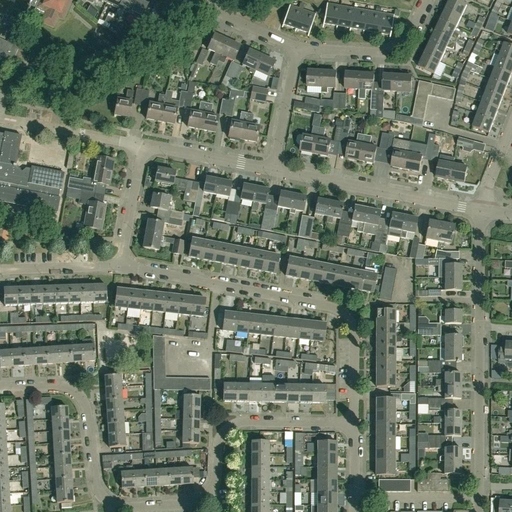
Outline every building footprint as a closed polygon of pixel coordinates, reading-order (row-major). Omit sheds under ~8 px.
[(63,20),(72,0),(39,0),(32,17),(54,27),(59,18),(63,20)] [(130,13),(135,0),(121,0),(118,8),(130,13)] [(148,4),(138,0),(135,0),(130,13),(141,18),(139,24),(145,27),(150,16),(144,13),(148,4)] [(455,0),(450,0),(446,10),(462,17),(467,6),(455,0)] [(496,16),(502,5),(496,3),(491,14),(496,16)] [(336,26),(340,6),(326,4),(323,24),(336,26)] [(296,28),(302,10),(289,6),(283,24),(296,28)] [(350,28),(353,9),(340,6),(336,26),(350,28)] [(363,31),(367,11),(353,9),(350,28),(363,31)] [(505,17),(507,11),(501,9),(499,14),(505,17)] [(315,15),(302,10),(296,28),(309,33),(315,15)] [(456,29),(462,17),(446,10),(440,21),(456,29)] [(377,33),(380,13),(367,11),(363,31),(377,33)] [(393,15),(380,13),(377,33),(390,35),(393,15)] [(493,23),(496,16),(491,14),(488,21),(493,23)] [(111,25),(114,19),(107,16),(105,22),(111,25)] [(480,17),(477,24),(482,26),(485,19),(480,17)] [(119,22),(114,19),(111,25),(116,28),(119,22)] [(21,35),(26,25),(17,21),(12,31),(21,35)] [(460,35),(455,32),(456,29),(440,21),(435,33),(457,43),(460,35)] [(479,34),(482,26),(477,24),(473,31),(479,34)] [(16,46),(21,35),(12,31),(7,42),(16,46)] [(457,43),(435,33),(429,44),(446,52),(447,48),(453,50),(457,43)] [(219,61),(228,41),(215,34),(208,49),(215,52),(210,63),(216,66),(219,61)] [(19,48),(16,46),(7,42),(0,38),(0,74),(5,77),(14,59),(15,57),(19,49),(19,48)] [(479,39),(476,47),(481,49),(484,42),(479,39)] [(241,46),(228,41),(219,61),(224,64),(227,58),(234,61),(241,46)] [(511,47),(504,44),(504,45),(498,43),(496,49),(501,52),(500,56),(511,60),(511,47)] [(440,63),(446,52),(429,44),(424,56),(440,63)] [(478,56),(481,49),(476,47),(473,54),(478,56)] [(25,52),(19,49),(15,57),(21,60),(25,52)] [(202,49),(196,63),(202,66),(208,52),(202,49)] [(256,71),(263,57),(250,51),(243,65),(250,68),(249,71),(249,73),(254,75),(256,71)] [(435,75),(440,63),(424,56),(419,67),(435,75)] [(511,74),(511,72),(511,60),(500,56),(495,68),(511,74)] [(275,62),(263,57),(256,71),(268,77),(275,62)] [(231,79),(238,65),(231,62),(225,77),(230,79),(231,79)] [(458,62),(458,64),(455,70),(460,72),(464,65),(458,62)] [(469,62),(465,70),(470,72),(479,75),(482,68),(469,62)] [(190,72),(192,72),(190,77),(194,79),(199,68),(198,67),(199,65),(194,63),(190,72)] [(243,67),(238,65),(231,79),(237,82),(243,67)] [(507,86),(511,74),(495,68),(491,80),(507,86)] [(457,79),(460,72),(455,70),(452,77),(457,79)] [(467,79),(470,72),(465,70),(462,77),(467,79)] [(322,93),(323,72),(308,71),(308,87),(321,88),(321,93),(322,93)] [(337,72),(323,72),(322,93),(328,93),(328,88),(336,89),(337,72)] [(360,90),(360,74),(346,73),(345,89),(360,90)] [(374,75),(360,74),(360,90),(359,99),(366,100),(366,91),(373,91),(374,75)] [(398,92),(398,76),(384,76),(383,91),(398,92)] [(412,77),(408,77),(398,76),(398,92),(411,93),(412,77)] [(228,86),(230,79),(225,77),(220,88),(226,89),(228,86)] [(502,98),(507,86),(491,80),(486,92),(502,98)] [(179,110),(179,107),(185,108),(190,82),(189,82),(187,93),(181,91),(179,101),(171,100),(172,97),(166,95),(161,122),(175,125),(178,109),(179,110)] [(196,83),(190,82),(185,108),(191,109),(196,83)] [(431,97),(433,85),(419,82),(419,83),(417,83),(417,86),(416,86),(416,88),(418,88),(415,100),(427,103),(429,97),(431,97)] [(436,98),(439,86),(433,85),(431,97),(436,98)] [(140,106),(143,90),(142,90),(143,86),(138,86),(137,89),(134,105),(140,106)] [(252,86),(251,93),(267,96),(268,90),(252,86)] [(442,99),(444,87),(439,86),(436,98),(442,99)] [(448,100),(450,89),(444,87),(442,99),(448,100)] [(456,90),(450,89),(448,100),(453,102),(456,90)] [(129,118),(134,91),(128,90),(126,101),(118,99),(115,115),(129,118)] [(149,91),(143,90),(140,106),(146,107),(149,91)] [(231,90),(229,101),(222,99),(219,115),(226,116),(231,90)] [(231,90),(226,116),(232,118),(236,96),(240,95),(241,91),(231,90)] [(498,110),(502,98),(486,92),(482,104),(498,110)] [(266,103),(267,96),(251,93),(250,100),(266,103)] [(161,122),(166,95),(160,94),(158,105),(150,103),(147,119),(161,122)] [(306,97),(305,104),(320,107),(322,101),(306,97)] [(426,108),(427,103),(415,100),(414,106),(426,108)] [(188,127),(202,130),(207,103),(201,102),(199,113),(191,111),(188,127)] [(319,113),(320,107),(305,104),(295,102),(294,108),(319,113)] [(211,115),(213,105),(207,103),(202,130),(216,133),(219,117),(211,115)] [(493,122),(498,110),(482,104),(477,116),(493,122)] [(425,114),(426,108),(414,106),(413,112),(425,114)] [(243,140),(247,114),(247,111),(243,110),(242,113),(240,123),(232,121),(229,138),(230,138),(230,140),(236,141),(236,139),(243,140)] [(424,120),(425,114),(413,112),(412,118),(424,120)] [(254,115),(247,114),(243,140),(256,143),(259,127),(252,125),(254,115)] [(424,120),(412,118),(397,115),(396,121),(423,126),(424,120)] [(489,134),(493,122),(477,116),(472,128),(489,134)] [(348,125),(344,125),(343,127),(340,143),(347,144),(349,129),(348,128),(348,125)] [(315,154),(320,127),(314,126),(312,136),(304,135),(304,136),(300,135),(297,137),(297,142),(298,144),(302,145),(301,151),(315,154)] [(340,143),(343,127),(337,126),(334,142),(340,143)] [(326,128),(320,127),(315,154),(328,157),(331,140),(324,139),(326,128)] [(0,201),(57,213),(60,198),(58,197),(60,191),(61,191),(64,174),(31,167),(31,170),(26,169),(22,172),(18,167),(16,166),(22,136),(5,132),(5,134),(0,133),(0,201)] [(392,167),(405,170),(410,145),(411,143),(394,140),(395,136),(394,135),(394,133),(390,132),(389,134),(386,149),(395,151),(392,167)] [(380,148),(386,149),(389,134),(382,133),(380,148)] [(347,158),(361,161),(366,136),(358,134),(356,144),(350,142),(347,158)] [(431,161),(436,137),(436,135),(430,134),(425,160),(431,161)] [(374,163),(377,148),(370,146),(372,137),(366,136),(361,161),(374,163)] [(434,145),(436,137),(431,161),(437,162),(440,146),(434,145)] [(459,138),(457,145),(473,149),(474,142),(459,138)] [(419,172),(422,157),(408,154),(410,145),(405,170),(419,172)] [(450,180),(455,159),(441,156),(440,162),(437,178),(450,180)] [(83,177),(81,188),(71,186),(70,188),(95,193),(97,183),(109,185),(114,160),(98,157),(94,179),(83,177)] [(467,168),(454,165),(455,159),(450,180),(464,183),(467,168)] [(196,203),(200,182),(199,182),(199,183),(174,179),(176,171),(158,168),(155,182),(172,185),(172,186),(185,189),(183,201),(196,203)] [(204,193),(216,195),(219,180),(206,177),(205,183),(200,182),(196,203),(195,208),(201,209),(204,193)] [(232,182),(219,180),(216,195),(229,198),(230,189),(232,182)] [(253,202),(256,187),(243,185),(241,200),(253,202)] [(269,190),(256,187),(253,202),(266,205),(269,190)] [(93,203),(95,193),(70,188),(69,196),(80,198),(79,203),(89,205),(85,227),(101,230),(105,205),(93,203)] [(290,210),(293,195),(280,192),(277,207),(290,210)] [(150,207),(167,211),(170,197),(153,194),(150,207)] [(306,197),(293,195),(290,210),(289,214),(295,215),(295,211),(303,212),(306,197)] [(328,217),(331,202),(318,199),(315,214),(328,217)] [(232,215),(234,203),(228,202),(226,214),(225,214),(224,220),(219,219),(219,217),(213,216),(212,221),(218,222),(230,224),(232,215)] [(331,202),(328,217),(326,223),(332,224),(333,218),(340,220),(343,204),(331,202)] [(240,204),(234,203),(232,215),(237,216),(240,204)] [(363,233),(368,209),(355,206),(352,222),(358,223),(357,232),(358,232),(363,233)] [(267,231),(271,210),(265,209),(263,221),(262,221),(261,230),(267,231)] [(380,211),(368,209),(363,233),(375,236),(374,243),(376,243),(374,252),(378,253),(380,244),(382,232),(376,230),(380,211)] [(277,212),(271,210),(267,231),(273,232),(275,224),(274,224),(277,212)] [(190,216),(184,215),(184,214),(170,211),(169,218),(189,222),(190,216)] [(400,238),(405,216),(392,214),(388,233),(382,232),(380,244),(386,245),(388,236),(400,238)] [(304,238),(308,217),(302,216),(299,235),(292,233),(292,236),(298,237),(304,238)] [(417,219),(405,216),(400,238),(405,239),(407,232),(414,234),(417,219)] [(314,219),(308,217),(304,238),(310,240),(314,219)] [(188,228),(189,222),(169,218),(167,224),(188,228)] [(148,220),(145,234),(161,237),(164,223),(148,220)] [(438,242),(442,223),(429,221),(426,239),(438,242)] [(343,237),(345,225),(339,223),(337,235),(338,236),(337,239),(341,239),(342,236),(343,237)] [(455,226),(442,223),(438,242),(451,244),(455,226)] [(351,226),(345,225),(343,237),(349,238),(351,226)] [(159,250),(161,237),(145,234),(143,247),(159,250)] [(415,259),(418,245),(420,239),(413,238),(411,250),(409,258),(415,259)] [(201,259),(205,242),(192,239),(189,256),(201,259)] [(185,242),(174,240),(172,254),(182,256),(185,242)] [(318,243),(305,241),(304,247),(317,249),(318,243)] [(214,261),(217,244),(205,242),(201,259),(214,261)] [(226,264),(230,247),(217,244),(214,261),(226,264)] [(425,246),(418,245),(415,259),(423,259),(425,246)] [(343,249),(331,246),(329,252),(342,254),(343,249)] [(239,266),(242,249),(230,247),(226,264),(239,266)] [(251,269),(255,252),(242,249),(239,266),(251,269)] [(367,259),(368,253),(355,251),(354,257),(367,259)] [(264,271),(267,254),(255,252),(251,269),(264,271)] [(385,256),(368,253),(367,259),(384,262),(385,256)] [(280,257),(267,254),(264,271),(276,274),(280,257)] [(298,278),(301,261),(289,259),(286,276),(298,278)] [(311,280),(314,264),(301,261),(298,278),(311,280)] [(323,283),(326,266),(314,264),(311,280),(323,283)] [(445,265),(445,278),(461,278),(462,265),(445,265)] [(336,285),(339,269),(326,266),(323,283),(336,285)] [(385,268),(383,275),(395,278),(396,270),(385,268)] [(348,288),(351,271),(339,269),(336,285),(348,288)] [(361,290),(364,274),(351,271),(348,288),(361,290)] [(376,276),(364,274),(361,290),(373,293),(376,276)] [(393,286),(395,278),(383,275),(382,283),(393,286)] [(461,291),(461,278),(445,278),(441,278),(441,284),(445,284),(445,291),(461,291)] [(392,294),(393,286),(382,283),(380,291),(392,294)] [(94,303),(93,285),(80,286),(81,304),(94,303)] [(106,285),(93,285),(94,303),(106,303),(106,285)] [(68,304),(68,286),(55,287),(55,305),(68,304)] [(81,304),(80,286),(68,286),(68,304),(81,304)] [(30,306),(29,287),(17,288),(17,306),(30,306)] [(43,305),(42,287),(29,287),(30,306),(43,305)] [(55,305),(55,287),(42,287),(43,305),(55,305)] [(17,306),(17,288),(4,288),(5,306),(17,306)] [(128,309),(129,291),(117,290),(115,307),(128,309)] [(140,310),(142,293),(129,291),(128,309),(140,310)] [(390,301),(392,294),(380,291),(379,299),(390,301)] [(153,312),(155,294),(142,293),(140,310),(153,312)] [(165,313),(167,295),(155,294),(153,312),(165,313)] [(178,315),(180,297),(167,295),(165,313),(178,315)] [(191,316),(193,298),(180,297),(178,315),(191,316)] [(205,300),(194,298),(193,298),(191,316),(203,317),(204,316),(210,317),(211,310),(204,309),(205,300)] [(225,306),(239,307),(240,299),(225,298),(225,306)] [(409,321),(409,313),(414,313),(414,307),(409,307),(409,310),(395,309),(395,321),(409,321)] [(377,310),(377,323),(394,323),(395,311),(377,310)] [(445,311),(440,311),(440,317),(445,317),(445,324),(461,324),(461,311),(445,311)] [(69,323),(69,317),(68,312),(60,312),(61,317),(61,323),(69,323)] [(18,318),(18,314),(10,314),(10,325),(18,324),(18,318)] [(235,333),(237,315),(225,314),(223,331),(235,333)] [(248,334),(250,316),(237,315),(235,333),(248,334)] [(261,335),(263,318),(250,316),(248,334),(261,335)] [(273,337),(275,319),(263,318),(261,335),(273,337)] [(286,338),(288,320),(275,319),(273,337),(286,338)] [(138,332),(138,326),(132,326),(133,321),(126,320),(126,325),(125,331),(138,332)] [(299,339),(301,322),(288,320),(286,338),(299,339)] [(311,341),(313,323),(301,322),(299,339),(311,341)] [(324,342),(325,332),(326,324),(313,323),(311,341),(324,342)] [(394,336),(394,323),(377,323),(377,336),(394,336)] [(394,349),(394,336),(377,336),(377,349),(394,349)] [(445,336),(445,343),(440,343),(440,349),(445,349),(461,349),(461,336),(445,336)] [(511,368),(511,341),(507,341),(506,351),(500,351),(499,364),(505,364),(510,369),(511,368)] [(313,343),(311,349),(321,352),(323,346),(313,343)] [(94,345),(82,346),(83,362),(95,361),(94,345)] [(259,356),(259,350),(251,349),(252,346),(247,345),(246,348),(246,354),(259,356)] [(83,362),(82,346),(70,347),(71,363),(83,362)] [(71,363),(70,347),(58,348),(60,364),(71,363)] [(48,365),(47,348),(35,349),(36,366),(48,365)] [(60,364),(58,348),(47,348),(48,365),(60,364)] [(36,366),(35,349),(23,350),(24,366),(36,366)] [(394,362),(394,349),(377,349),(377,362),(394,362)] [(416,357),(416,349),(409,349),(405,349),(405,357),(408,357),(416,357)] [(461,361),(461,349),(445,349),(445,361),(461,361)] [(24,366),(23,350),(11,351),(12,367),(24,366)] [(12,367),(11,351),(0,351),(0,367),(0,368),(12,367)] [(394,374),(394,362),(377,362),(377,374),(394,374)] [(313,370),(313,364),(305,363),(304,375),(312,375),(312,373),(313,373),(313,370)] [(336,367),(326,366),(313,364),(313,370),(313,373),(319,374),(319,371),(336,373),(336,367)] [(445,373),(445,380),(435,380),(435,386),(461,386),(461,374),(445,373)] [(394,387),(394,374),(377,374),(377,387),(394,387)] [(120,375),(105,376),(105,388),(121,387),(120,375)] [(236,403),(237,385),(223,385),(223,402),(236,403)] [(249,403),(249,385),(237,385),(236,403),(249,403)] [(261,403),(262,385),(249,385),(249,403),(261,403)] [(274,403),(274,386),(262,385),(261,403),(274,403)] [(287,403),(287,386),(274,386),(274,403),(287,403)] [(299,404),(300,386),(287,386),(287,403),(299,404)] [(312,404),(312,386),(300,386),(299,404),(312,404)] [(335,390),(325,390),(325,386),(312,386),(312,404),(325,404),(325,401),(334,401),(335,390)] [(461,399),(461,386),(435,386),(435,387),(438,387),(438,393),(445,393),(445,399),(461,399)] [(122,399),(122,394),(121,387),(105,388),(106,400),(122,399)] [(394,412),(394,399),(401,401),(409,401),(410,404),(409,404),(409,412),(415,412),(415,395),(390,395),(390,399),(377,399),(377,412),(394,412)] [(152,409),(152,397),(145,398),(145,399),(141,399),(140,401),(140,403),(142,404),(146,404),(146,410),(152,409)] [(184,397),(183,409),(199,409),(200,397),(184,397)] [(123,411),(122,399),(106,400),(107,412),(123,411)] [(51,408),(52,420),(68,419),(67,407),(51,408)] [(199,421),(199,409),(183,409),(183,420),(199,421)] [(124,423),(123,411),(107,412),(108,424),(124,423)] [(461,411),(452,411),(445,411),(445,418),(433,418),(433,424),(461,424),(461,411)] [(394,425),(394,412),(377,412),(377,424),(394,425)] [(69,431),(68,419),(52,420),(53,432),(69,431)] [(199,433),(199,421),(183,420),(183,432),(199,433)] [(124,435),(124,423),(108,424),(108,436),(124,435)] [(394,437),(394,425),(377,424),(377,437),(394,437)] [(461,436),(461,424),(433,424),(441,424),(440,428),(444,428),(444,436),(461,436)] [(69,443),(69,431),(53,432),(53,444),(69,443)] [(198,445),(199,433),(183,432),(182,444),(198,445)] [(125,447),(124,435),(108,436),(109,448),(125,447)] [(394,450),(394,437),(377,437),(376,450),(394,450)] [(252,442),(252,455),(269,455),(269,442),(252,442)] [(319,442),(318,455),(336,455),(336,443),(319,442)] [(70,455),(69,443),(53,444),(54,456),(70,455)] [(444,448),(444,456),(439,456),(440,461),(461,461),(461,448),(444,448)] [(394,463),(394,450),(376,450),(376,463),(394,463)] [(71,467),(70,455),(54,456),(55,468),(71,467)] [(113,462),(132,461),(131,455),(103,457),(103,464),(113,463),(113,462)] [(269,468),(269,455),(252,455),(251,468),(269,468)] [(336,468),(336,455),(318,455),(318,468),(336,468)] [(38,458),(35,458),(35,457),(29,458),(30,470),(36,469),(36,464),(38,464),(38,458)] [(461,474),(461,461),(440,461),(440,462),(444,462),(444,474),(461,474)] [(394,475),(394,463),(376,463),(376,475),(394,475)] [(133,488),(132,466),(126,467),(126,473),(120,473),(121,489),(133,488)] [(145,487),(144,472),(133,472),(132,466),(133,488),(145,487)] [(72,479),(71,467),(55,468),(55,480),(72,479)] [(269,480),(269,468),(251,468),(251,480),(269,480)] [(336,481),(336,468),(318,468),(318,481),(336,481)] [(0,482),(9,482),(8,469),(0,469),(0,482)] [(181,485),(180,469),(168,470),(169,486),(181,485)] [(192,469),(180,469),(181,485),(193,485),(192,469)] [(169,486),(168,470),(156,471),(157,487),(169,486)] [(157,487),(156,471),(144,472),(145,487),(157,487)] [(72,491),(72,479),(55,480),(56,492),(72,491)] [(269,493),(269,480),(251,480),(251,493),(269,493)] [(430,480),(427,480),(417,480),(418,492),(430,492),(430,480)] [(292,493),(292,481),(286,481),(283,481),(283,486),(285,486),(285,493),(286,493),(292,493)] [(336,493),(336,481),(318,481),(318,493),(336,493)] [(9,489),(9,482),(0,482),(0,495),(9,495),(9,494),(18,494),(18,489),(9,489)] [(73,503),(72,491),(56,492),(57,504),(63,504),(63,509),(71,508),(71,503),(73,503)] [(269,506),(269,493),(251,493),(251,506),(269,506)] [(336,506),(336,493),(318,493),(318,506),(336,506)] [(0,508),(10,508),(9,495),(0,495),(0,508)] [(511,511),(511,501),(506,502),(506,500),(501,499),(500,510),(494,510),(493,511),(511,511)]
